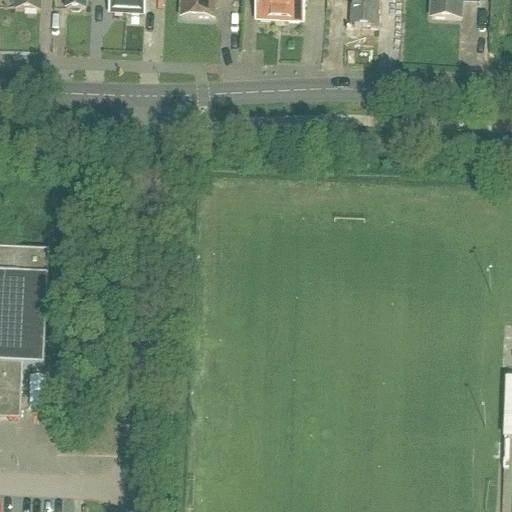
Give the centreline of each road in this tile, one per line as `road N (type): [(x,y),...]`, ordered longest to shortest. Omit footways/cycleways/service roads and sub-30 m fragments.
road 1 (unclassified): [(129,492),(147,99)]
road 2 (tertiary): [(511,98),(355,92),(147,99)]
road 3 (tertiary): [(147,99),(0,92)]
road 4 (residential): [(129,492),(0,486)]
